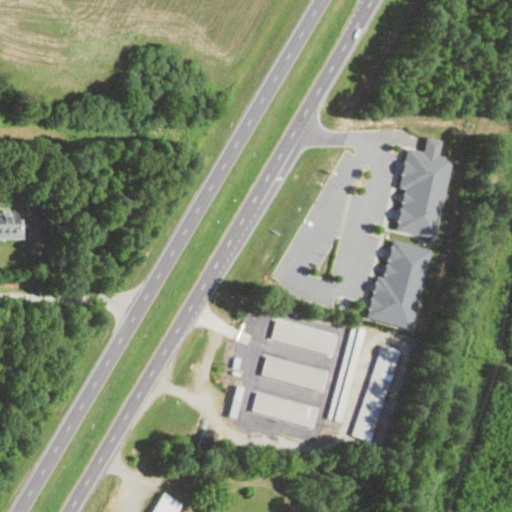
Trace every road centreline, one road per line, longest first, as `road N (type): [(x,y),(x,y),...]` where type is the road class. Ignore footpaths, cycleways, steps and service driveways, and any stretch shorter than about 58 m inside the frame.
road 1 (trunk): [(320,0),(16,511)]
road 2 (trunk): [(68,511),(371,0)]
road 3 (residential): [(397,511),(507,121)]
road 4 (residential): [(140,302),(0,301)]
